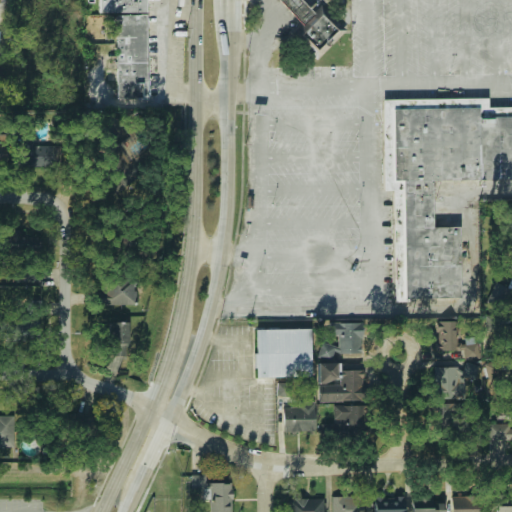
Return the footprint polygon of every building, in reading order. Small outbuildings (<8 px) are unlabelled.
[(145,0),(97,0),(97,13),(145,13),(145,0)] [(299,24),(291,16),(274,0),(298,0),(305,6),(311,12),(299,24)] [(315,59),(289,34),(299,24),(311,12),(318,4),(344,29),(315,59)] [(115,100),(145,100),(145,15),(115,15),(115,100)] [(511,107),(511,117),(478,118),(478,108),(395,109),(395,179),(405,179),(405,300),(395,300),(395,189),(385,189),(385,99),(488,98),(488,108),(511,107)] [(460,300),(405,300),(405,179),(395,179),(395,109),(478,108),(478,118),(511,117),(511,179),(433,179),(433,227),(460,227),(460,300)] [(127,128),(110,139),(104,128),(94,134),(119,173),(130,166),(122,152),(136,143),(127,128)] [(58,166),(58,145),(21,145),(21,166),(58,166)] [(132,218),(108,218),(108,243),(132,243),(132,218)] [(24,233),(3,233),(2,253),(38,254),(39,239),(23,238),(24,233)] [(136,283),(109,279),(106,301),(132,306),(136,283)] [(41,300),(29,300),(28,328),(41,328),(41,300)] [(126,356),(127,322),(110,322),(109,355),(126,356)] [(358,353),(358,322),(328,322),(328,335),(338,335),(338,344),(319,344),(319,357),(333,357),(333,353),(358,353)] [(436,322),(436,352),(455,352),(455,322),(436,322)] [(310,328),(311,378),(255,379),(254,330),(310,328)] [(319,382),(338,382),(337,363),(318,363),(319,382)] [(431,399),(457,399),(457,367),(431,367),(431,399)] [(363,370),(341,370),(342,384),(319,385),(319,402),(364,401),(363,370)] [(283,431),(315,431),(314,402),(299,403),(299,407),(283,407),(283,431)] [(364,405),(334,405),(334,422),(324,422),(324,432),(343,432),(343,435),(364,434),(364,405)] [(429,431),(453,431),(453,405),(429,405),(429,431)] [(91,414),(75,417),(78,433),(93,431),(91,414)] [(0,447),(14,447),(14,417),(0,417),(0,447)] [(511,440),(511,424),(488,424),(488,440),(511,440)] [(230,511),(230,483),(204,483),(204,476),(191,476),(191,489),(209,489),(209,511),(230,511)] [(410,511),(443,511),(443,496),(410,496),(410,511)] [(362,511),(362,497),(331,497),(331,511),(362,511)] [(322,511),(322,498),(286,499),(286,511),(322,511)] [(401,511),(402,498),(373,498),(372,511),(401,511)] [(479,511),(479,498),(451,498),(451,511),(479,511)] [(511,511),(511,502),(492,503),(492,511),(511,511)]
